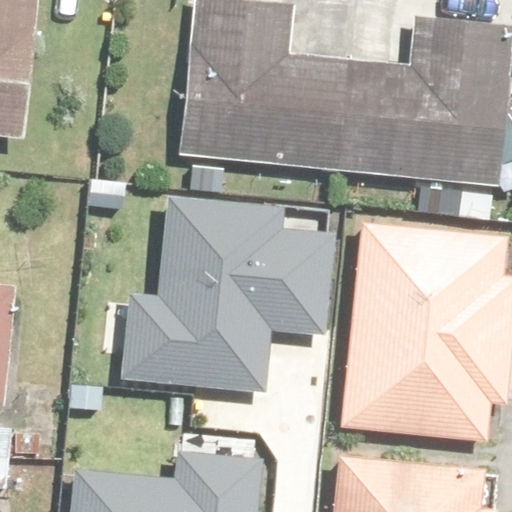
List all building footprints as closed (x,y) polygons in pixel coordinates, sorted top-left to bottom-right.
[(0,0),(0,137),(12,138),(18,68),(26,0),(0,0)] [(497,39),(383,31),(380,75),(277,68),(280,21),(180,16),(172,171),(247,175),(246,179),(490,197),(499,84),(494,84),(497,39)] [(249,227),(146,225),(144,330),(246,332),(249,227)] [(470,452),(471,420),(495,421),(501,286),(477,285),(479,239),(332,232),(323,446),(470,452)] [(473,511),(477,468),(315,456),(310,511),(473,511)]
